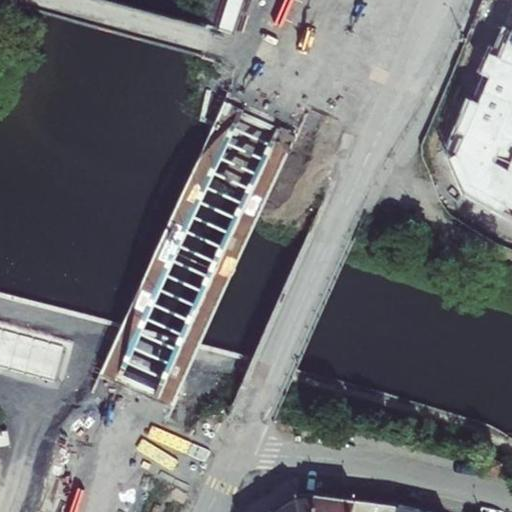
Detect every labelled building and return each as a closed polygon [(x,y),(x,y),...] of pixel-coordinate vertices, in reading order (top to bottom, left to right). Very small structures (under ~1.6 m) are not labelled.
[(511,29),(502,26),(449,154),(475,200),(511,219),(511,29)] [(489,460),(484,471),(495,477),(500,465),(489,460)] [(315,511),(316,493),(298,493),(269,511),(315,511)] [(354,511),(358,495),(316,493),(315,511),(354,511)] [(396,511),(398,505),(358,495),(354,511),(396,511)]
